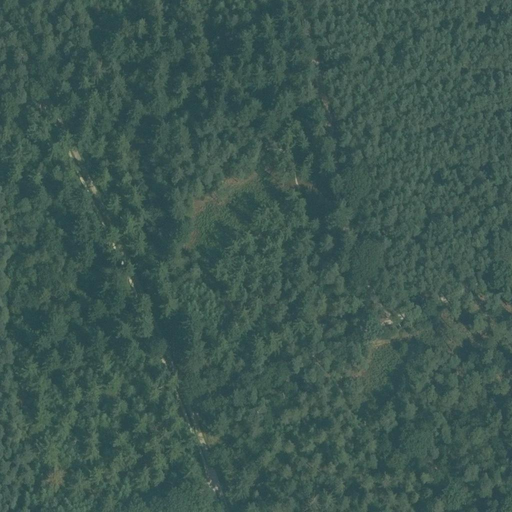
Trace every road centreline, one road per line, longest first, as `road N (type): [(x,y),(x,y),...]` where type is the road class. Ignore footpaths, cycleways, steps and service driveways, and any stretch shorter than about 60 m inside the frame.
road 1 (track): [(189,408),(0,1)]
road 2 (track): [(394,318),(369,293),(352,240),(302,0)]
road 3 (track): [(394,318),(189,408)]
